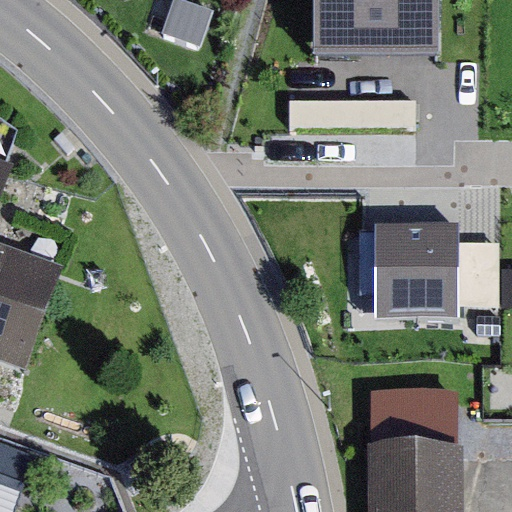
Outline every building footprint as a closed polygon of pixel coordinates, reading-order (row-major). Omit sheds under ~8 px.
[(433,0),(309,0),(309,49),(433,52),(433,0)] [(198,55),(210,19),(174,7),(162,42),(198,55)] [(0,358),(55,380),(94,280),(21,252),(49,181),(0,161),(0,358)] [(460,219),(367,218),(366,323),(459,324),(460,219)] [(469,511),(468,456),(377,457),(377,511),(469,511)]
